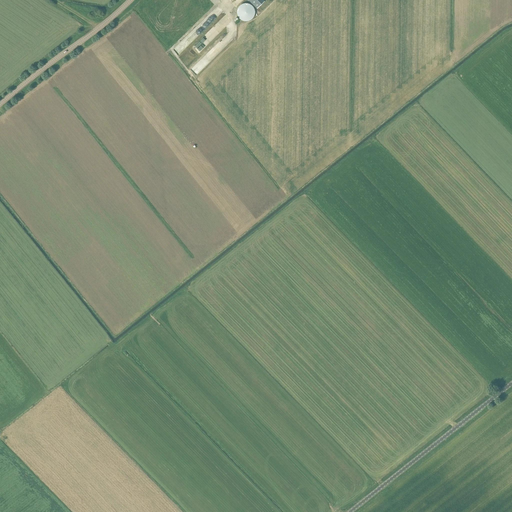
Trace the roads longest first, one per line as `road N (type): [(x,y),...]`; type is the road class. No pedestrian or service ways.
road 1 (unclassified): [(351,511),(511,386)]
road 2 (unclassified): [(0,105),(130,0)]
